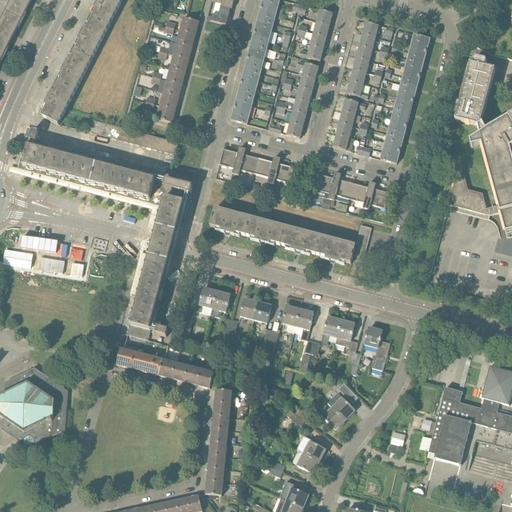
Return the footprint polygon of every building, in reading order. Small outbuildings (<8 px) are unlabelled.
[(18,27),(26,12),(31,0),(10,0),(1,19),(18,27)] [(108,29),(117,13),(123,0),(102,0),(101,2),(99,1),(96,6),(98,7),(92,20),(108,29)] [(234,3),(221,0),(212,0),(211,3),(222,5),(219,17),(213,16),(211,23),(226,27),(231,10),(232,11),(234,3)] [(263,0),(262,5),(278,10),(280,1),(275,0),(263,0)] [(260,14),(276,18),(278,10),(262,5),(260,14)] [(316,24),(330,27),(333,15),(320,12),(316,24)] [(258,22),(274,26),(276,18),(260,14),(258,22)] [(0,58),(1,59),(9,43),(18,27),(1,19),(0,20),(0,58)] [(180,32),(196,36),(199,24),(183,19),(180,32)] [(92,61),(100,45),(108,29),(92,20),(85,34),(82,33),(80,38),(82,39),(75,53),(92,61)] [(255,30),(271,35),(274,26),(258,22),(255,30)] [(313,36),(326,39),(330,27),(316,24),(313,36)] [(363,36),(376,39),(379,28),(366,24),(363,36)] [(253,39),(269,43),(271,35),(255,30),(253,39)] [(177,45),(192,49),(196,36),(180,32),(177,45)] [(310,48),(323,51),(326,39),(313,36),(310,48)] [(360,48),(373,51),(376,39),(363,36),(360,48)] [(412,45),(428,49),(430,41),(414,37),(412,45)] [(251,47),(267,51),(269,43),(253,39),(251,47)] [(173,57),(189,62),(192,49),(177,45),(173,57)] [(410,53),(426,58),(428,49),(412,45),(410,53)] [(249,55),(265,59),(269,60),(271,52),(267,51),(251,47),(249,55)] [(323,51),(310,48),(309,54),(301,52),(300,58),(320,63),(323,51)] [(356,60),(370,63),(373,51),(360,48),(356,60)] [(75,94),(83,78),(92,61),(75,53),(68,66),(66,65),(63,71),(65,72),(58,85),(75,94)] [(408,62),(424,66),(426,58),(410,53),(408,62)] [(158,59),(166,62),(168,56),(159,54),(158,59)] [(247,64),(262,68),(265,59),(249,55),(247,64)] [(170,70),(186,74),(189,62),(173,57),(170,70)] [(474,64),(475,65),(475,66),(470,64),(455,121),(477,127),(480,137),(470,142),(472,149),(482,146),(499,207),(487,210),(483,195),(468,191),(465,177),(457,175),(449,206),(490,217),(501,214),(506,233),(511,231),(511,155),(510,150),(511,148),(511,118),(487,133),(482,123),(496,71),(486,69),(487,64),(487,63),(486,62),(486,61),(485,61),(477,59),(476,59),(475,59),(474,60),(474,61),(473,61),(473,62),(473,63),(474,63),(474,64)] [(353,72),(366,75),(370,63),(356,60),(353,72)] [(405,70),(421,74),(424,66),(408,62),(405,70)] [(303,77),(316,81),(319,69),(305,65),(306,65),(298,63),(297,69),(301,70),(299,77),(303,77)] [(244,72),(260,76),(262,68),(247,64),(244,72)] [(167,83),(182,87),(186,74),(170,70),(167,83)] [(403,78),(419,82),(421,74),(405,70),(403,78)] [(242,80),(258,84),(260,76),(244,72),(242,80)] [(350,84),(363,87),(366,75),(353,72),(350,84)] [(300,89),(313,92),(316,81),(303,77),(300,89)] [(401,87),(417,91),(419,82),(403,78),(401,87)] [(240,89),(256,93),(258,84),(242,80),(240,89)] [(163,95),(179,100),(182,87),(167,83),(163,95)] [(363,87),(350,84),(347,96),(368,101),(369,95),(362,93),(363,87)] [(58,126),(67,110),(75,94),(58,85),(52,98),(49,97),(46,103),(49,104),(42,117),(58,126)] [(399,95),(415,99),(417,91),(401,87),(399,95)] [(238,97),(254,101),(256,93),(240,89),(238,97)] [(296,101),(310,104),(313,92),(300,89),(296,101)] [(160,108),(176,112),(179,100),(163,95),(160,108)] [(397,103),(413,107),(415,99),(399,95),(397,103)] [(236,105),(252,109),(254,101),(238,97),(236,105)] [(293,113),(306,116),(310,104),(296,101),(293,113)] [(343,113),(356,116),(357,110),(365,112),(366,106),(346,101),(343,113)] [(394,112),(410,116),(413,107),(397,103),(394,112)] [(233,114),(249,118),(252,109),(236,105),(233,114)] [(176,112),(160,108),(157,121),(172,125),(176,112)] [(392,120),(408,124),(410,116),(394,112),(392,120)] [(290,125),(303,128),(306,116),(293,113),(290,125)] [(340,125),(352,128),(356,116),(343,113),(340,125)] [(249,118),(233,114),(231,122),(247,126),(249,118)] [(390,128),(406,132),(408,124),(392,120),(390,128)] [(303,128),(290,125),(287,137),(300,140),(303,128)] [(336,137),(349,140),(352,128),(340,125),(336,137)] [(388,137),(404,141),(406,132),(390,128),(388,137)] [(349,140),(336,137),(333,149),(351,154),(354,141),(349,140)] [(385,145),(401,149),(404,141),(388,137),(385,145)] [(176,249),(194,182),(30,138),(22,168),(162,205),(152,243),(127,336),(151,343),(176,249)] [(383,153),(399,157),(401,149),(385,145),(383,153)] [(219,166),(234,170),(236,163),(242,164),(245,156),(246,151),(240,149),(238,155),(224,151),(219,166)] [(399,157),(383,153),(381,161),(397,166),(399,157)] [(240,172),(255,176),(259,160),(245,156),(242,164),(236,163),(234,170),(230,184),(234,185),(236,176),(239,177),(240,172)] [(255,176),(269,179),(271,172),(277,173),(279,166),(281,160),(274,159),(273,164),(259,160),(255,176)] [(271,172),(269,179),(267,185),(274,186),(275,181),(290,185),(294,169),(279,166),(277,173),(271,172)] [(314,197),(328,201),(332,188),(338,189),(340,182),(341,176),(335,175),(334,180),(319,176),(314,197)] [(336,197),(350,201),(354,185),(340,182),(338,189),(332,188),(328,201),(326,209),(329,210),(331,201),(335,202),(336,197)] [(350,201),(364,205),(367,197),(373,199),(375,191),(376,186),(370,184),(368,189),(354,185),(350,201)] [(367,197),(364,205),(363,210),(369,212),(371,206),(385,210),(389,195),(375,191),(373,199),(367,197)] [(231,233),(245,237),(251,219),(215,209),(210,228),(225,232),(224,234),(230,236),(231,233)] [(266,242),(281,246),(286,228),(251,219),(245,237),(260,241),(259,243),(265,245),(266,242)] [(372,230),(361,227),(360,233),(370,236),(372,230)] [(301,252),(316,256),(321,237),(286,228),(281,246),(295,250),(295,253),(297,254),(301,254),(301,252)] [(370,236),(360,233),(358,239),(369,242),(370,236)] [(353,257),(355,251),(356,247),(321,237),(316,256),(330,259),(329,262),(335,264),(336,261),(351,265),(353,257)] [(369,242),(358,239),(357,245),(367,247),(369,242)] [(367,247),(357,245),(356,247),(355,251),(366,254),(367,247)] [(366,254),(355,251),(353,257),(364,260),(366,254)] [(6,252),(3,265),(30,270),(33,256),(6,252)] [(65,264),(37,260),(35,274),(63,278),(65,264)] [(204,309),(212,311),(217,293),(204,290),(200,306),(199,306),(197,312),(203,314),(204,309)] [(217,293),(212,311),(211,317),(220,319),(221,314),(225,315),(230,297),(217,293)] [(241,319),(254,322),(258,304),(245,301),(241,319)] [(258,304),(254,322),(267,326),(272,308),(258,304)] [(283,326),(296,329),(301,311),(288,308),(283,326)] [(185,322),(191,324),(194,312),(188,310),(185,322)] [(301,311),(296,329),(303,331),(301,341),(307,343),(309,333),(314,315),(301,311)] [(330,338),(337,340),(342,322),(329,319),(321,347),(327,348),(330,338)] [(227,340),(229,334),(232,322),(226,320),(221,338),(227,340)] [(229,334),(235,336),(238,323),(232,322),(229,334)] [(342,322),(337,340),(336,346),(349,349),(348,353),(349,353),(346,365),(352,367),(356,354),(358,344),(350,342),(355,326),(342,322)] [(365,347),(377,351),(381,340),(382,333),(369,329),(368,335),(365,347)] [(264,343),(270,345),(273,333),(267,331),(264,343)] [(276,347),(279,334),(273,333),(270,345),(268,350),(274,352),(276,347)] [(381,340),(377,351),(372,370),(383,373),(390,345),(381,343),(381,340)] [(305,354),(311,356),(314,344),(308,342),(305,354)] [(311,356),(317,357),(320,345),(314,344),(311,356)] [(130,370),(132,362),(134,354),(121,351),(119,359),(117,367),(130,370)] [(130,370),(143,373),(147,358),(134,354),(132,362),(130,370)] [(356,354),(352,367),(350,375),(356,377),(362,356),(356,354)] [(143,373),(157,377),(161,361),(147,358),(143,373)] [(157,377),(170,380),(174,364),(161,361),(157,377)] [(170,380),(183,384),(187,368),(174,364),(170,380)] [(183,384),(197,387),(201,371),(187,368),(183,384)] [(438,417),(432,442),(433,441),(439,443),(435,459),(435,460),(434,461),(435,461),(435,460),(459,467),(460,468),(461,466),(472,425),(511,435),(511,504),(511,505),(511,508),(511,507),(511,419),(497,415),(499,405),(509,407),(511,395),(511,373),(490,368),(481,400),(484,401),(481,412),(459,406),(463,394),(462,394),(446,390),(446,389),(438,417)] [(0,417),(3,420),(2,431),(29,449),(65,431),(68,393),(35,370),(6,384),(5,395),(0,397),(0,417)] [(201,371),(197,387),(210,390),(214,375),(201,371)] [(352,399),(356,395),(347,385),(343,390),(352,399)] [(215,405),(231,406),(232,393),(216,392),(215,405)] [(329,405),(332,409),(345,422),(355,412),(351,408),(338,395),(329,405)] [(213,418),(230,419),(231,406),(215,405),(213,418)] [(336,431),(345,422),(332,409),(322,419),(331,428),(332,427),(336,431)] [(305,422),(309,418),(299,410),(295,415),(305,422)] [(301,428),(305,422),(295,415),(294,416),(289,412),(286,417),(301,428)] [(212,431),(228,432),(230,419),(213,418),(212,431)] [(211,444),(227,445),(228,432),(212,431),(211,444)] [(405,447),(407,435),(395,432),(393,445),(405,447)] [(299,453),(303,455),(320,464),(326,452),(321,449),(310,443),(308,447),(304,444),(299,453)] [(210,457),(226,458),(227,445),(211,444),(210,457)] [(320,464),(303,455),(297,467),(308,473),(313,476),(320,464)] [(208,470),(224,472),(226,458),(210,457),(208,470)] [(271,469),(283,474),(285,468),(274,463),(271,469)] [(269,475),(280,480),(283,474),(271,469),(269,475)] [(207,483),(223,485),(224,472),(208,470),(207,483)] [(223,485),(207,483),(206,496),(222,498),(223,485)] [(286,503),(303,510),(309,497),(303,495),(304,494),(292,490),(286,503)] [(188,500),(190,511),(202,511),(199,497),(191,499),(188,500)] [(178,511),(190,511),(188,500),(176,502),(178,511)] [(166,511),(178,511),(176,502),(165,505),(166,511)] [(302,511),(303,510),(286,503),(282,511),(302,511)]
